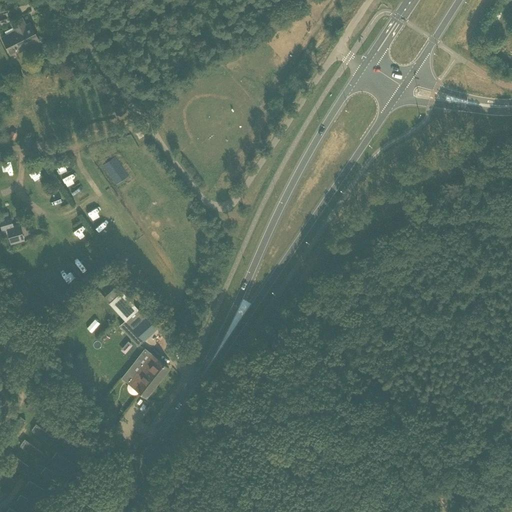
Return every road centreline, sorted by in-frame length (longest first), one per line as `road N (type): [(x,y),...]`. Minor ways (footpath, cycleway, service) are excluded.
road 1 (unclassified): [(337,51),(237,204),(223,211),(199,194),(52,0)]
road 2 (primary): [(365,68),(300,167),(201,378)]
road 3 (primary): [(201,378),(396,99)]
road 4 (primary): [(109,511),(201,378)]
